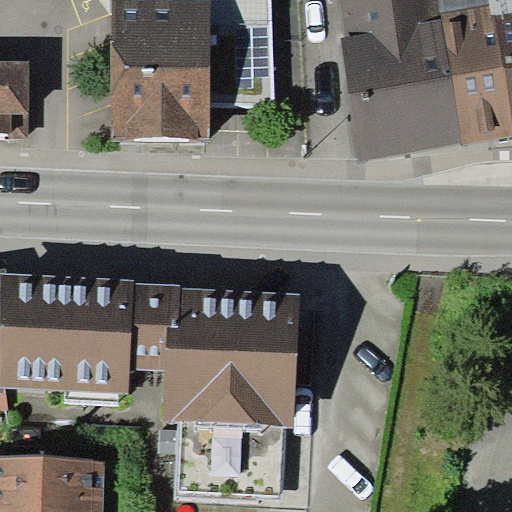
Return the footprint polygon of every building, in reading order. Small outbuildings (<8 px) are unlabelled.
[(110,0),(113,141),(210,140),(210,107),(244,107),(255,107),(274,106),(272,0),(110,0)] [(464,143),(441,0),(339,0),(346,37),(341,38),(361,160),(464,143)] [(441,0),(464,143),(511,135),(511,112),(497,12),(492,13),(490,0),(441,0)] [(511,0),(490,0),(492,13),(497,12),(511,112),(511,0)] [(0,138),(27,139),(29,59),(0,58),(0,138)] [(166,370),(165,408),(164,421),(179,421),(176,500),(281,503),(281,426),(294,428),(300,295),(181,288),(182,284),(136,283),(135,279),(7,273),(1,273),(0,388),(5,388),(65,391),(119,394),(129,394),(131,368),(166,370)] [(119,402),(119,394),(65,391),(65,399),(119,402)] [(0,409),(8,408),(5,392),(0,392),(0,409)] [(103,511),(105,462),(0,458),(0,511),(103,511)]
